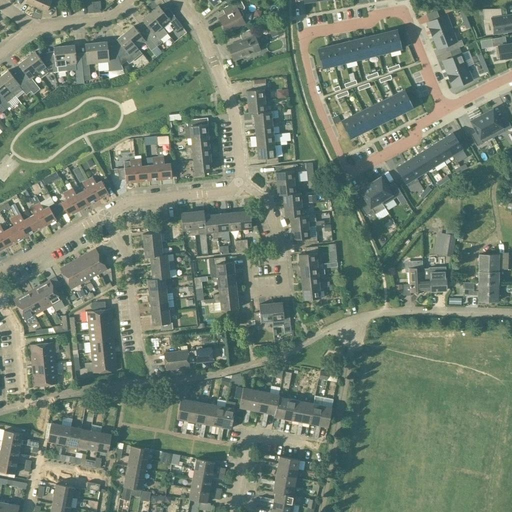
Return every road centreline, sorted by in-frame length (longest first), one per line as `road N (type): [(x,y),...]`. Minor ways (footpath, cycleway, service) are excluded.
road 1 (residential): [(445,113),(404,15),(385,11),(311,33),(303,52),(312,88),(341,160),(351,163)]
road 2 (residential): [(237,179),(235,124),(223,86),(178,0)]
road 3 (residential): [(511,315),(425,310),(366,318),(349,333)]
road 4 (residential): [(138,349),(130,261),(105,214)]
road 5 (residential): [(248,267),(287,263),(260,193),(237,179)]
road 6 (residential): [(105,214),(228,190),(237,179)]
road 7 (residential): [(231,511),(247,431),(301,442)]
road 8 (residential): [(0,273),(105,214)]
